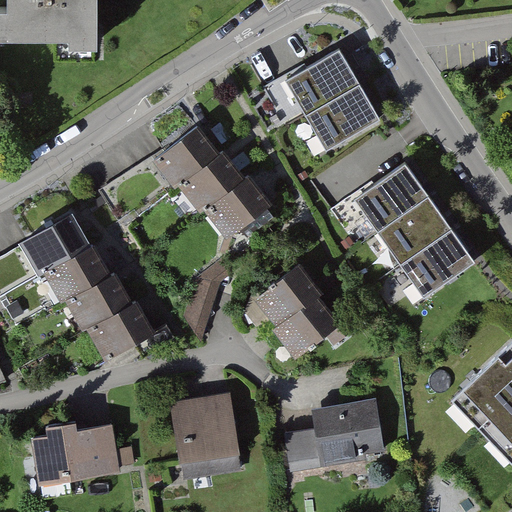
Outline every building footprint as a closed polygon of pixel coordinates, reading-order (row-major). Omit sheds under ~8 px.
[(7,0),(7,5),(0,4),(0,34),(69,34),(69,41),(98,41),(97,0),(7,0)] [(286,81),(306,117),(361,86),(340,51),(286,81)] [(306,117),(326,153),(381,122),(361,86),(306,117)] [(199,127),(154,163),(175,190),(179,187),(221,155),(199,127)] [(221,155),(179,187),(201,215),(205,212),(246,179),(225,152),(221,155)] [(429,198),(405,165),(355,201),(378,234),(429,198)] [(246,179),(205,212),(228,241),(274,205),(251,176),(246,179)] [(452,230),(429,198),(378,234),(401,266),(452,230)] [(73,214),(20,244),(39,277),(44,274),(92,247),(73,214)] [(475,263),(452,230),(401,266),(425,299),(475,263)] [(92,247),(44,274),(61,304),(66,302),(112,276),(95,245),(92,247)] [(319,296),(323,293),(301,265),(255,300),(276,328),(319,296)] [(112,276),(66,302),(83,332),(88,330),(133,304),(116,273),(112,276)] [(341,326),(319,296),(276,328),(273,331),(296,361),(341,326)] [(133,304),(88,330),(106,363),(157,335),(138,302),(133,304)] [(511,346),(452,402),(511,465),(511,346)] [(181,466),(241,456),(231,392),(170,402),(181,466)] [(385,452),(377,400),(312,411),(315,429),(284,434),(290,473),(367,460),(366,455),(385,452)] [(113,426),(78,432),(77,424),(46,429),(47,437),(32,439),(39,485),(120,473),(113,426)]
